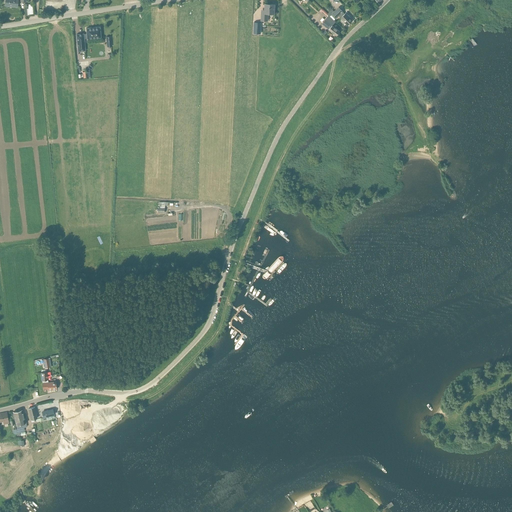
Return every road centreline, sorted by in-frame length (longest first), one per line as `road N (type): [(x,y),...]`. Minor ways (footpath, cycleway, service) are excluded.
road 1 (tertiary): [(0,410),(75,391),(136,392),(178,359),(209,322),(281,133),(341,44),(386,0)]
road 2 (unclassified): [(0,25),(169,0)]
